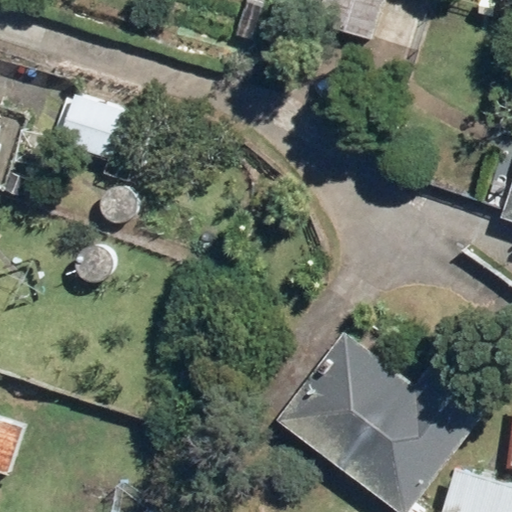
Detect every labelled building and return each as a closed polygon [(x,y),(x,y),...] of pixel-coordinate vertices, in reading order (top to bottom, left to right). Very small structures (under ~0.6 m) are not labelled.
[(324,0),(319,17),(379,36),(390,0),(324,0)] [(84,88),(66,140),(144,167),(162,116),(84,88)] [(353,328),(285,417),(406,507),(402,511),(436,511),(423,502),(509,389),(449,344),(422,380),(353,328)] [(0,411),(0,465),(15,470),(30,421),(0,411)] [(511,511),(511,479),(465,465),(450,511),(511,511)]
